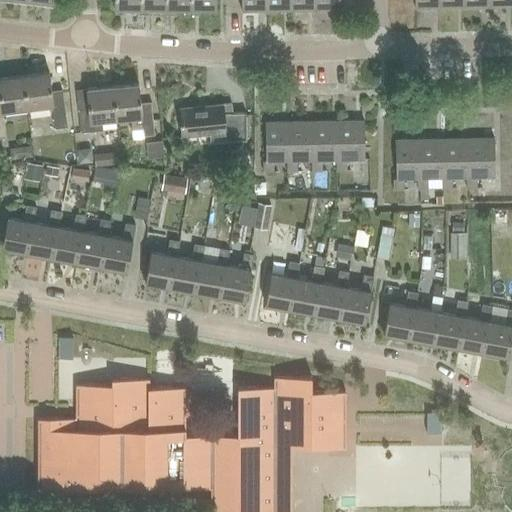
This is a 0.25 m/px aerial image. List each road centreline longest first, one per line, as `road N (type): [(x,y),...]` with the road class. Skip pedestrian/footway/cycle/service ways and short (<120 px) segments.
road 1 (unclassified): [(511,414),(459,397),(412,368),(0,293)]
road 2 (residential): [(377,52),(226,53),(85,41)]
road 3 (residential): [(511,49),(377,52)]
